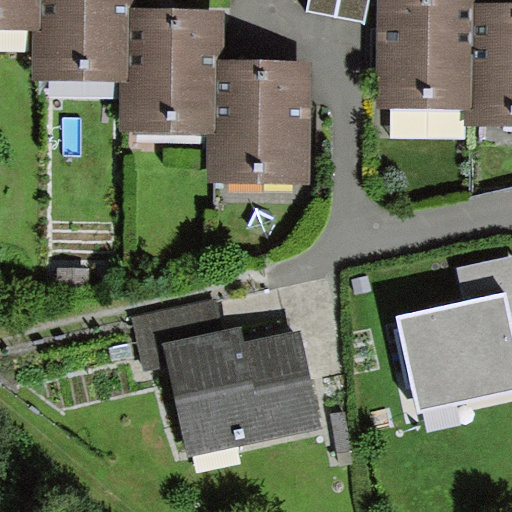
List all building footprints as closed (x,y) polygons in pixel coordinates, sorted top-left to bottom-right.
[(36,0),(0,0),(0,34),(36,36),(36,0)] [(127,0),(40,0),(39,87),(125,89),(127,0)] [(320,0),(318,17),(373,25),(376,0),(320,0)] [(472,0),(385,0),(383,113),(470,115),(472,0)] [(511,8),(476,8),(474,130),(511,131),(511,8)] [(217,21),(131,19),(128,141),(215,143),(217,21)] [(307,70),(221,68),(218,190),(305,192),(307,70)] [(511,394),(511,339),(504,303),(401,325),(421,415),(511,394)] [(289,331),(171,356),(190,448),(308,424),(289,331)]
